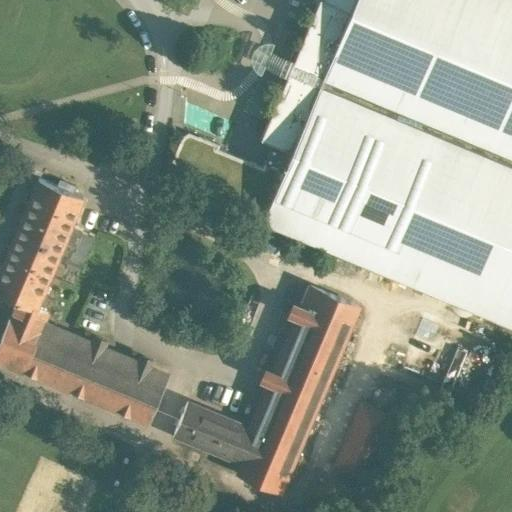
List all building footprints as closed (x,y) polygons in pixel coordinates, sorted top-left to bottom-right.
[(511,0),(354,0),(350,11),(324,0),(319,0),(298,49),(294,48),(277,87),(281,89),(260,140),(272,145),(264,165),(283,172),(262,223),(511,327),(511,0)] [(324,0),(350,11),(354,0),(324,0)] [(38,179),(0,269),(0,295),(16,302),(35,310),(36,308),(82,197),(38,179)] [(357,307),(316,288),(255,432),(186,403),(184,409),(181,408),(179,413),(181,415),(173,434),(242,463),(238,473),(280,491),(357,307)] [(16,302),(0,339),(0,361),(22,371),(40,331),(47,313),(36,308),(35,310),(16,302)] [(40,331),(22,371),(147,423),(164,383),(40,331)] [(76,511),(87,487),(64,477),(49,511),(76,511)] [(194,511),(199,500),(152,480),(138,511),(194,511)] [(203,511),(207,504),(199,500),(194,511),(203,511)]
